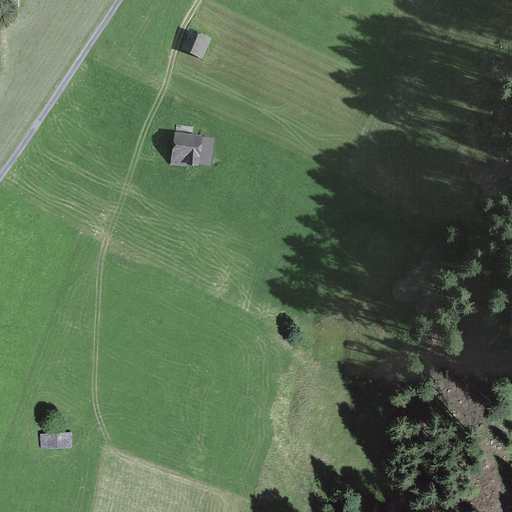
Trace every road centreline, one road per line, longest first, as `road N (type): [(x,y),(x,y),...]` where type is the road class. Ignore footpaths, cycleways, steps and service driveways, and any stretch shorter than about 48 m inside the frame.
road 1 (track): [(197,0),(105,244),(94,391),(106,438)]
road 2 (track): [(119,0),(0,175)]
